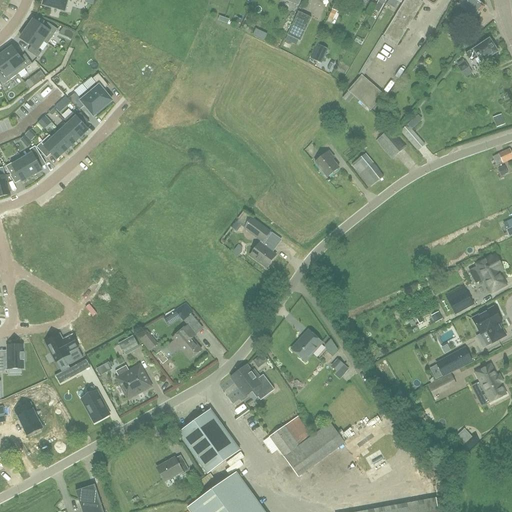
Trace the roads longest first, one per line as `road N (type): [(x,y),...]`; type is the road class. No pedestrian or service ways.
road 1 (residential): [(0,499),(228,367),(325,245),(409,177),(511,137)]
road 2 (residential): [(0,207),(50,185),(126,104)]
